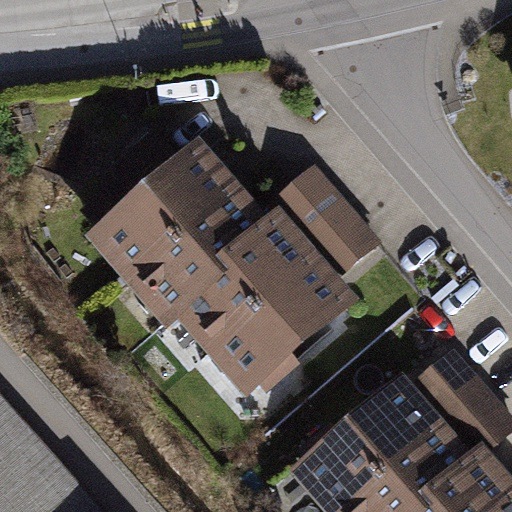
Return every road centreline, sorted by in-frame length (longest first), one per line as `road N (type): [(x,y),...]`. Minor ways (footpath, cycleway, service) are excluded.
road 1 (residential): [(353,0),(410,118),(511,247)]
road 2 (tertiary): [(0,35),(285,0)]
